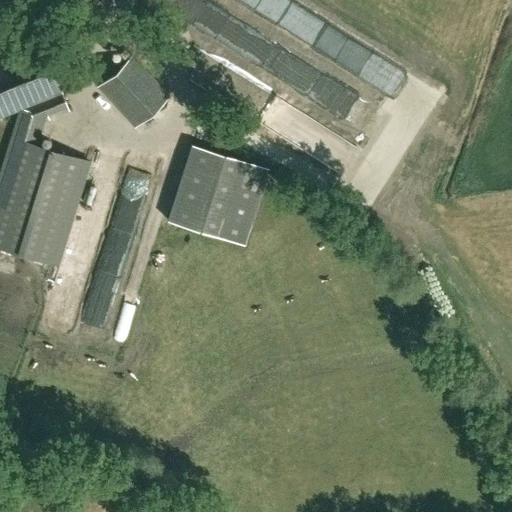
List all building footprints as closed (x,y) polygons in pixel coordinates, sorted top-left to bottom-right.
[(69,113),(66,107),(42,45),(0,61),(0,116),(20,108),(0,172),(0,244),(58,263),(89,162),(35,145),(47,114),(49,120),(69,113)] [(169,96),(131,55),(98,87),(135,127),(169,96)] [(194,143),(174,221),(252,241),(272,163),(194,143)] [(114,226),(111,246),(127,249),(131,229),(114,226)] [(72,231),(50,327),(68,331),(90,235),(72,231)]
